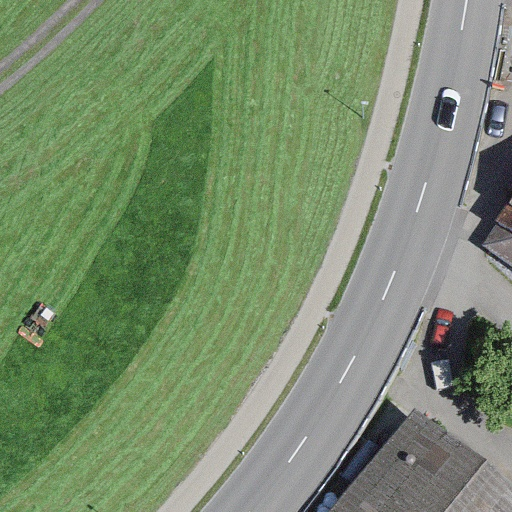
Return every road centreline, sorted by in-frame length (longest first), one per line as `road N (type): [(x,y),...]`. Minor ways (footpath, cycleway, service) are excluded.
road 1 (primary): [(467,0),(432,171),(398,268),(366,343),(252,511)]
road 2 (track): [(511,354),(463,293),(398,268)]
road 3 (track): [(0,84),(90,0)]
